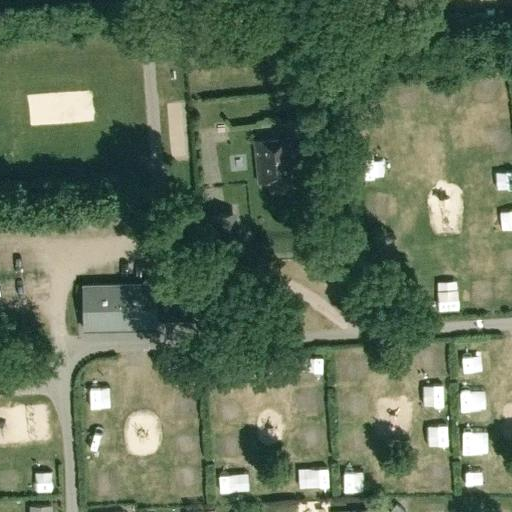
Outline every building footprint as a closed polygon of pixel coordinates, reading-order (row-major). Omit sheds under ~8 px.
[(481,72),(482,93),(500,92),(499,71),(481,72)] [(424,84),(406,86),(409,107),(427,105),(424,84)] [(364,120),(384,119),(383,98),(363,99),(364,120)] [(258,182),(297,178),(292,137),(254,141),(258,182)] [(371,176),(402,176),(402,157),(371,157),(371,176)] [(511,166),(497,167),(497,187),(511,186),(511,166)] [(206,248),(240,244),(236,211),(202,215),(206,248)] [(192,292),(157,293),(156,281),(82,283),(84,330),(158,329),(158,321),(193,319),(192,292)] [(483,311),(500,308),(498,288),(480,291),(483,311)] [(441,314),(458,311),(455,292),(439,295),(441,314)] [(26,351),(14,351),(14,380),(26,380),(26,351)] [(326,359),(309,365),(316,384),(333,379),(326,359)] [(343,384),(364,384),(364,365),(344,365),(343,384)] [(112,400),(110,375),(102,375),(103,401),(112,400)] [(449,408),(448,384),(438,384),(439,409),(449,408)] [(330,395),(308,396),(309,418),(331,416),(330,395)] [(249,403),(218,403),(219,428),(250,428),(249,403)] [(91,435),(102,434),(101,412),(90,412),(91,435)] [(120,433),(119,413),(103,413),(104,434),(120,433)] [(467,429),(468,453),(490,452),(488,428),(467,429)] [(333,449),(332,429),(323,430),(324,449),(333,449)] [(207,439),(187,441),(189,462),(209,460),(207,439)] [(221,465),(240,464),(239,442),(220,443),(221,465)] [(108,469),(108,448),(97,448),(97,469),(108,469)] [(468,461),(469,485),(497,484),(496,460),(468,461)] [(224,489),(242,488),(241,473),(223,474),(224,489)] [(375,491),(376,476),(350,476),(350,490),(375,491)] [(28,501),(26,479),(6,480),(7,502),(28,501)] [(116,500),(115,480),(95,481),(96,500),(116,500)]
